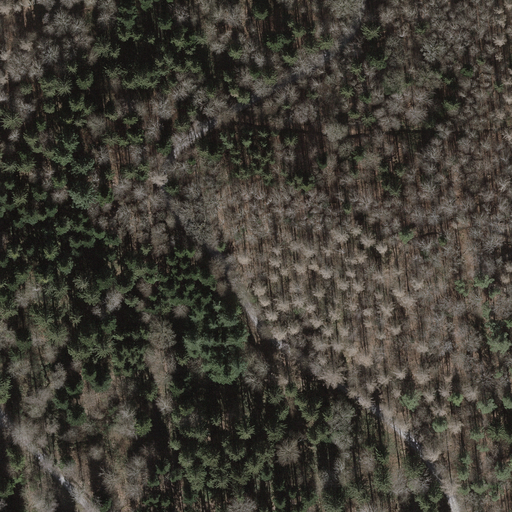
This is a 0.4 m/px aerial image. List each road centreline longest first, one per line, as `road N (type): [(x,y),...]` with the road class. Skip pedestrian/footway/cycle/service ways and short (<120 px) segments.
road 1 (track): [(360,0),(352,29),(336,45),(185,138),(170,157),(163,192),(230,270),(263,330),(417,447),(455,511)]
road 2 (track): [(91,511),(0,415)]
